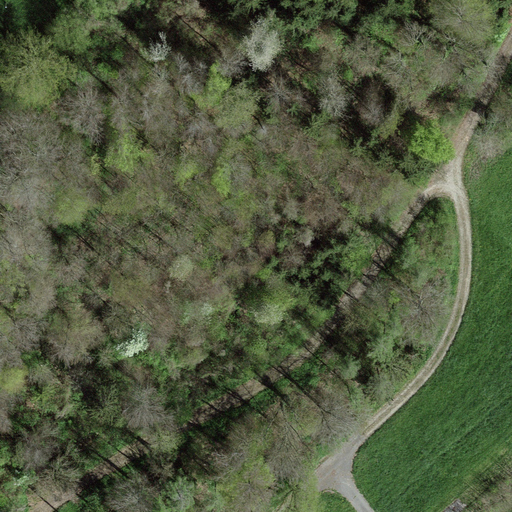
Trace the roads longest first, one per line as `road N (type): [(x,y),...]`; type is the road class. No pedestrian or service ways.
road 1 (track): [(47,511),(449,187),(511,89)]
road 2 (track): [(449,187),(465,262),(445,341),(281,511)]
